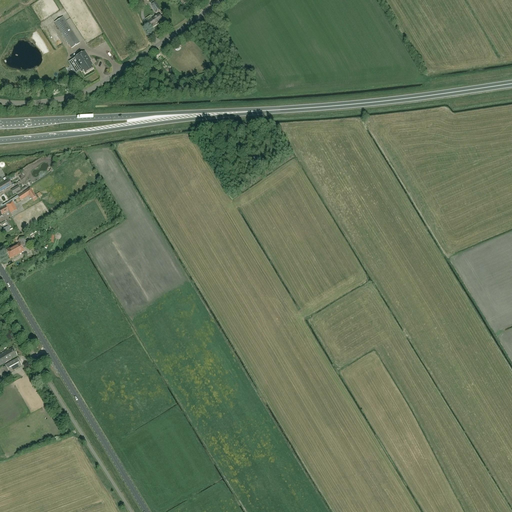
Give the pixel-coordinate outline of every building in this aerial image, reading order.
[(160,10),(156,2),(151,5),(156,13),(160,10)] [(163,20),(159,15),(148,22),(152,28),(163,20)] [(80,43),(63,17),(55,22),(71,49),(80,43)] [(84,51),(73,59),(75,63),(76,62),(79,67),(78,67),(81,72),(83,70),(85,74),(93,69),(91,65),(92,65),(89,62),(91,61),(84,51)] [(0,184),(0,192),(12,186),(8,179),(0,184)] [(30,188),(18,196),(20,200),(29,194),(32,199),(35,197),(30,188)] [(11,213),(16,210),(12,202),(6,205),(11,213)] [(28,245),(23,237),(15,242),(16,244),(19,242),(22,248),(28,245)] [(23,251),(19,243),(5,251),(10,259),(23,251)] [(45,252),(41,245),(30,252),(34,259),(45,252)] [(6,351),(0,354),(0,365),(6,362),(17,355),(12,348),(7,351),(6,351)] [(5,365),(9,372),(21,365),(17,358),(5,365)]
